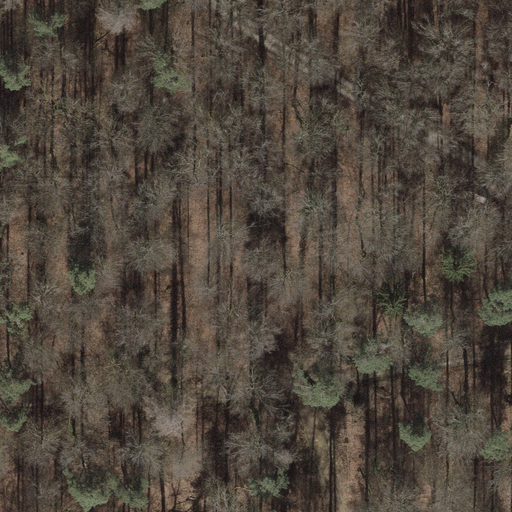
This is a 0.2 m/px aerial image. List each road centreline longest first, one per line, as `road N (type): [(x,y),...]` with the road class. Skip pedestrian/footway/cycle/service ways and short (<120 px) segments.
road 1 (track): [(465,171),(263,41),(220,0)]
road 2 (track): [(511,190),(465,171),(380,0)]
road 3 (track): [(307,391),(511,354)]
road 4 (track): [(340,511),(307,391)]
